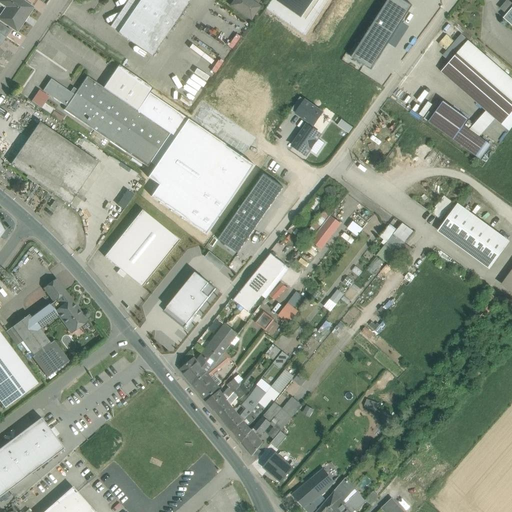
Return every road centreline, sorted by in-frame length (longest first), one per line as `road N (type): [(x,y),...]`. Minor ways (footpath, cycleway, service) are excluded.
road 1 (residential): [(161,372),(338,159),(455,0)]
road 2 (residential): [(0,197),(161,372)]
road 3 (unknown): [(211,0),(180,52),(163,60),(143,58),(62,0)]
road 4 (residential): [(161,372),(265,511)]
